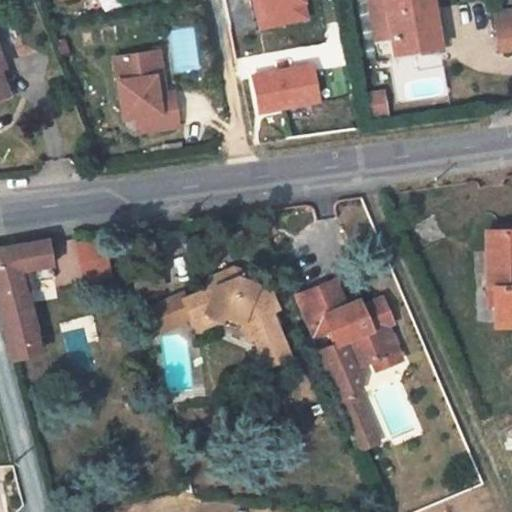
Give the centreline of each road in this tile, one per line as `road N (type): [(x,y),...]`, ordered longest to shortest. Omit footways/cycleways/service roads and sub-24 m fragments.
road 1 (tertiary): [(511,141),(0,212)]
road 2 (residential): [(0,370),(37,511)]
